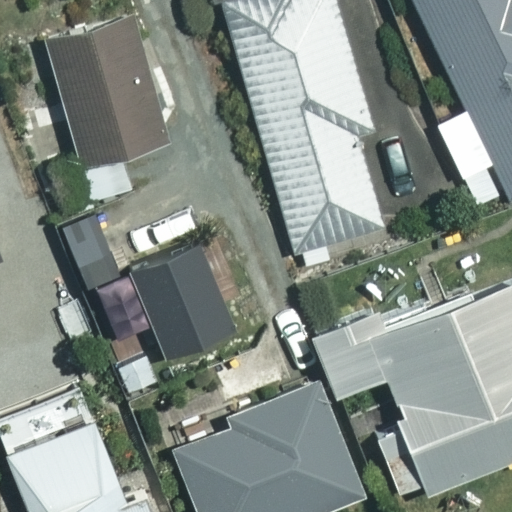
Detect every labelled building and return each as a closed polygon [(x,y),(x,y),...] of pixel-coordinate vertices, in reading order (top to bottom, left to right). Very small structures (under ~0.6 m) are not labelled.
[(228,0),(302,265),(336,255),(331,237),(384,222),(356,120),(371,116),(338,0),(228,0)] [(511,0),(421,0),(471,105),(441,119),(465,171),(495,157),(511,193),(511,192),(511,0)] [(136,7),(41,33),(78,163),(63,167),(72,201),(136,183),(128,154),(173,142),(136,7)] [(237,321),(201,239),(133,268),(169,351),(237,321)] [(511,269),(478,282),(464,243),(418,260),(433,300),(394,315),(388,299),(361,309),(343,263),(300,280),(342,389),(393,370),(411,416),(381,428),(406,492),(511,451),(511,269)] [(303,511),(367,488),(321,366),(230,400),(238,421),(180,442),(206,511),(303,511)] [(113,474),(87,408),(0,442),(0,447),(24,507),(15,511),(149,511),(140,489),(123,495),(114,473),(113,474)]
